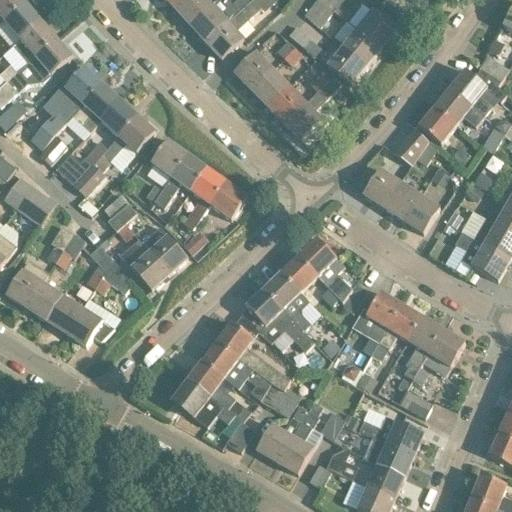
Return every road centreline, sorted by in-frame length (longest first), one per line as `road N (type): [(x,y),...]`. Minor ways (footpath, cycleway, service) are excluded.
road 1 (residential): [(311,204),(99,0)]
road 2 (residential): [(311,204),(97,404)]
road 3 (residential): [(311,204),(393,119),(486,0)]
road 4 (residential): [(278,511),(97,404)]
road 5 (residential): [(511,325),(417,276),(334,219)]
road 6 (residential): [(511,340),(434,511)]
road 7 (unclassified): [(0,486),(97,404)]
